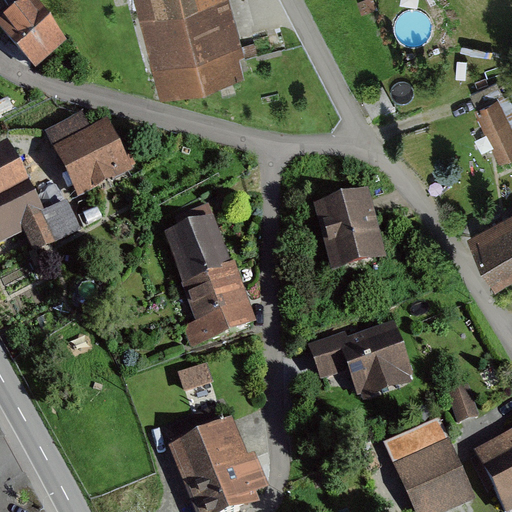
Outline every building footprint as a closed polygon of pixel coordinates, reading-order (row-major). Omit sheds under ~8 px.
[(11,0),(15,9),(35,0),(11,0)] [(139,0),(166,95),(252,71),(231,0),(139,0)] [(6,31),(40,73),(71,48),(38,6),(6,31)] [(511,117),(502,89),(474,100),(499,168),(511,163),(511,117)] [(90,123),(50,140),(78,204),(141,177),(120,130),(98,139),(90,123)] [(0,255),(30,241),(40,261),(89,238),(76,210),(51,223),(17,152),(0,160),(0,255)] [(376,203),(320,217),(333,271),(390,257),(376,203)] [(511,223),(472,243),(493,285),(511,274),(511,223)] [(172,242),(188,290),(235,274),(219,226),(172,242)] [(235,274),(188,290),(200,326),(257,307),(245,271),(235,274)] [(200,326),(184,332),(191,352),(263,327),(257,307),(200,326)] [(353,341),(311,355),(320,383),(355,372),(364,400),(420,381),(403,332),(356,348),(353,341)] [(210,363),(183,373),(189,390),(216,380),(210,363)] [(454,388),(458,420),(479,417),(474,386),(454,388)] [(228,409),(168,433),(191,490),(262,462),(245,422),(234,426),(228,409)] [(511,511),(511,443),(479,459),(503,511),(511,511)] [(457,447),(399,474),(416,511),(457,511),(482,501),(457,447)] [(262,462),(191,490),(199,511),(248,511),(268,504),(264,495),(274,491),(262,462)]
